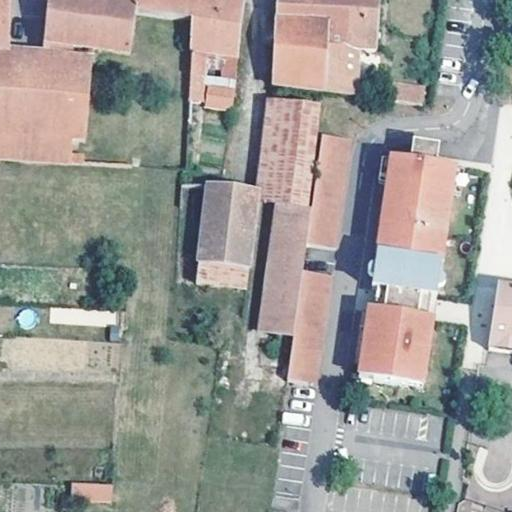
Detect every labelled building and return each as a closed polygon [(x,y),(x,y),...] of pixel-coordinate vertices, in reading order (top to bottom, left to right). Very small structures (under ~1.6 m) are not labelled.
[(7,0),(0,0),(0,162),(83,166),(83,158),(71,156),(72,144),(84,144),(94,52),(131,55),(136,17),(137,4),(104,0),(47,0),(41,59),(6,55),(7,0)] [(192,24),(190,55),(205,56),(224,57),(222,83),(235,84),(240,31),(245,3),(226,0),(104,0),(137,4),(136,17),(192,24)] [(276,0),(276,20),(328,23),(325,92),(355,97),(358,52),(377,53),(379,0),(276,0)] [(328,23),(276,20),(273,87),(325,92),(328,23)] [(190,65),(204,67),(205,56),(190,55),(190,65)] [(190,65),(189,79),(203,79),(204,67),(190,65)] [(189,79),(188,104),(200,105),(203,79),(189,79)] [(390,86),(389,102),(422,108),(424,90),(390,86)] [(204,107),(231,112),(234,90),(208,87),(204,107)] [(276,205),(309,209),(321,110),(283,106),(272,205),(276,205)] [(347,139),(319,135),(311,210),(307,244),(335,247),(347,139)] [(417,152),(415,163),(436,167),(438,155),(417,152)] [(386,159),(382,187),(392,189),(396,168),(403,162),(386,159)] [(432,299),(441,301),(454,198),(457,175),(450,174),(450,171),(451,169),(436,167),(415,163),(411,163),(403,162),(396,168),(383,247),(377,291),(383,291),(432,299)] [(468,174),(450,171),(450,174),(457,175),(454,198),(464,199),(468,174)] [(196,285),(208,190),(182,187),(176,285),(196,285)] [(258,195),(208,190),(196,285),(218,287),(221,266),(250,268),(258,195)] [(309,209),(276,205),(261,332),(296,336),(303,271),(307,244),(311,210),(309,209)] [(332,274),(303,271),(296,336),(294,355),(290,379),(318,383),(332,274)] [(511,281),(505,280),(501,296),(510,290),(511,287),(511,281)] [(511,287),(510,290),(501,296),(493,342),(511,345),(511,287)] [(383,291),(381,313),(428,320),(432,299),(383,291)] [(381,373),(380,382),(414,387),(415,378),(429,379),(438,322),(428,320),(381,313),(375,312),(366,370),(381,373)] [(381,373),(366,370),(365,380),(380,382),(381,373)] [(415,378),(414,387),(429,389),(429,379),(415,378)] [(112,490),(72,487),(71,502),(111,505),(112,490)]
